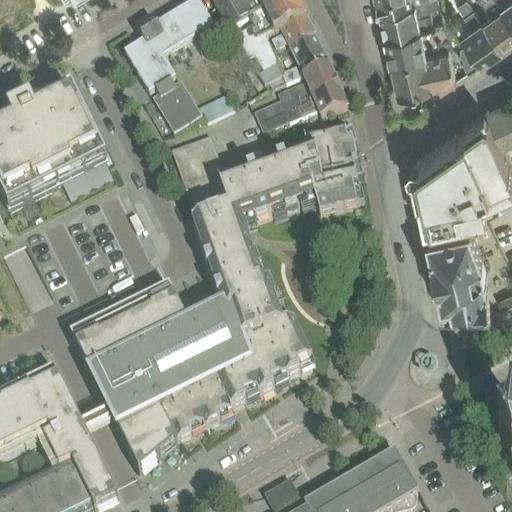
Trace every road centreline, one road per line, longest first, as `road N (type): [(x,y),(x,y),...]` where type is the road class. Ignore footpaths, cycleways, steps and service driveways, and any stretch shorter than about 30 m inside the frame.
road 1 (residential): [(51,329),(178,261),(176,235),(80,40)]
road 2 (tertiary): [(182,511),(365,404),(374,391)]
road 3 (tertiary): [(412,326),(416,308),(383,156)]
road 4 (residential): [(476,511),(420,414),(374,391)]
road 5 (tertiary): [(383,156),(511,67)]
